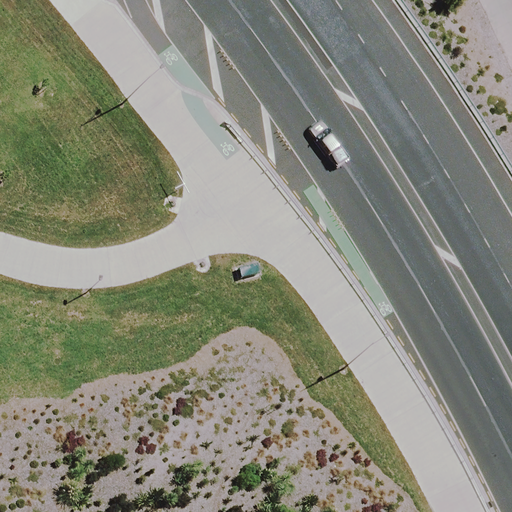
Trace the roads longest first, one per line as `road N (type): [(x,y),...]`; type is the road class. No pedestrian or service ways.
road 1 (primary): [(511,457),(374,210),(229,0)]
road 2 (primary): [(334,0),(511,289)]
